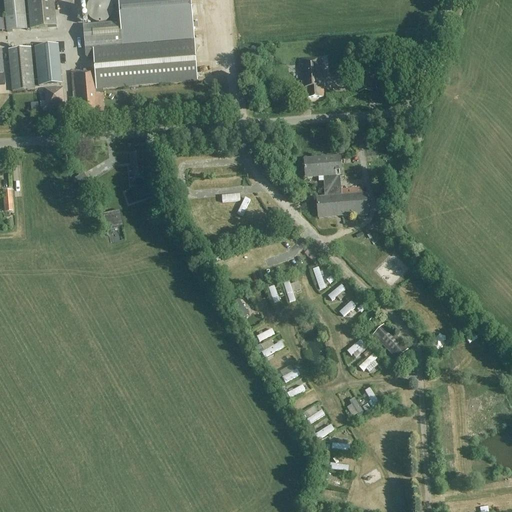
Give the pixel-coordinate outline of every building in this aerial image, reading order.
[(23,0),(3,0),(7,32),(27,30),(23,0)] [(53,0),(27,0),(31,30),(56,28),(53,0)] [(197,82),(193,42),(190,0),(118,0),(120,21),(113,21),(113,24),(83,26),(83,32),(82,33),(82,39),(84,41),(86,59),(93,58),(94,71),(71,73),(74,109),(80,108),(81,117),(96,115),(95,103),(103,102),(103,95),(97,95),(96,91),(197,82)] [(113,12),(113,11),(113,9),(113,8),(113,7),(112,6),(112,5),(111,4),(111,3),(110,2),(109,1),(108,0),(107,0),(91,0),(90,1),(90,2),(89,3),(88,4),(88,5),(87,6),(87,7),(87,8),(87,9),(87,11),(87,12),(87,13),(87,14),(87,15),(88,16),(88,17),(89,18),(90,19),(90,20),(91,21),(92,21),(93,22),(94,23),(95,23),(96,23),(98,24),(99,24),(100,24),(101,24),(102,24),(103,23),(104,23),(105,23),(107,21),(108,21),(109,20),(110,19),(111,18),(111,17),(112,16),(112,15),(113,14),(113,13),(113,12)] [(35,48),(38,87),(62,85),(58,46),(35,48)] [(30,49),(8,51),(12,92),(34,90),(30,49)] [(320,58),(300,60),(300,65),(303,64),(304,72),(301,72),(302,82),(304,82),(305,88),(302,88),(303,99),(323,97),(320,58)] [(356,75),(358,96),(372,95),(370,74),(356,75)] [(375,81),(377,92),(397,90),(395,78),(375,81)] [(63,88),(45,90),(48,110),(65,108),(63,88)] [(144,184),(141,160),(141,156),(131,157),(132,168),(129,168),(131,186),(135,185),(136,189),(125,193),(125,195),(131,193),(133,201),(149,196),(149,197),(151,197),(147,186),(142,187),(141,185),(144,184)] [(340,157),(304,160),(305,178),(323,177),(325,197),(316,198),(318,219),(367,215),(365,194),(342,196),(340,176),(342,175),(340,157)] [(86,175),(92,188),(114,178),(108,165),(86,175)] [(75,180),(85,197),(94,191),(83,174),(75,180)] [(12,186),(14,209),(22,208),(21,186),(12,186)] [(2,192),(3,205),(4,213),(12,213),(11,205),(11,191),(2,192)] [(328,265),(322,267),(329,285),(335,283),(328,265)] [(318,268),(312,270),(320,291),(325,289),(318,268)] [(289,281),(296,300),(306,297),(299,278),(289,281)] [(289,281),(282,283),(289,304),(295,302),(289,281)] [(341,285),(328,296),(332,302),(346,291),(341,285)] [(274,286),(268,288),(273,304),(279,302),(274,286)] [(258,292),(244,300),(253,314),(266,307),(262,299),(262,298),(258,292)] [(354,298),(339,313),(343,318),(358,303),(354,298)] [(238,299),(232,303),(243,320),(249,316),(238,299)] [(383,326),(373,336),(384,347),(397,361),(404,354),(408,350),(405,348),(396,338),(392,334),(383,326)] [(256,336),(259,343),(274,335),(271,329),(256,336)] [(263,352),(261,353),(264,359),(283,348),(280,342),(273,346),(270,340),(260,346),(263,352)] [(360,340),(346,352),(350,357),(365,345),(360,340)] [(373,354),(358,367),(363,373),(378,359),(373,354)] [(295,355),(281,362),(283,367),(297,361),(295,355)] [(454,359),(448,361),(451,370),(458,368),(454,359)] [(296,369),(281,377),(285,384),(300,376),(296,369)] [(389,400),(381,384),(374,388),(382,404),(389,400)] [(302,386),(286,393),(290,400),(305,392),(302,386)] [(369,389),(364,392),(374,408),(380,405),(369,389)] [(313,397),(299,405),(302,411),(317,403),(313,397)] [(354,398),(348,401),(351,406),(347,408),(352,418),(362,412),(354,398)] [(302,414),(309,426),(324,416),(321,411),(317,413),(313,407),(302,414)] [(330,425),(315,435),(318,441),(334,431),(330,425)] [(337,444),(332,444),(331,451),(352,454),(352,446),(346,446),(347,440),(337,439),(337,444)] [(349,466),(330,464),(329,470),(348,473),(349,466)] [(342,482),(328,479),(326,485),(340,489),(342,482)] [(343,500),(325,495),(323,503),(341,508),(343,500)]
